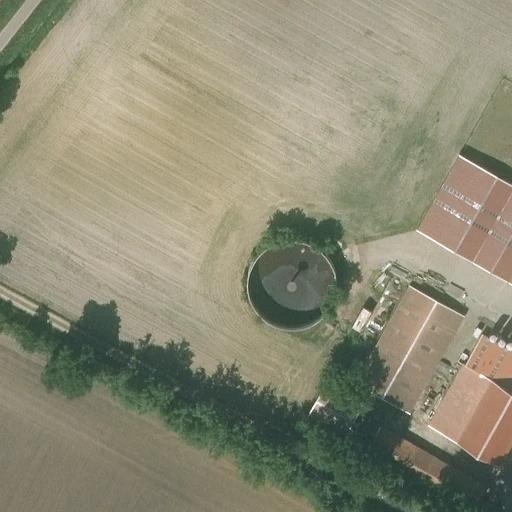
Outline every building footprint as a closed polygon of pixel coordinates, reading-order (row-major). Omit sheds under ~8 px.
[(511,182),(478,164),(435,239),(511,282),(511,182)] [(274,240),(271,318),(298,319),(298,315),(328,316),(331,243),(274,240)] [(463,314),(410,285),(355,382),(408,412),(463,314)] [(511,351),(481,334),(465,362),(511,389),(511,351)] [(511,438),(511,389),(465,362),(430,425),(498,463),(511,438)] [(363,403),(326,381),(306,416),(343,438),(363,403)] [(485,486),(370,421),(357,445),(472,510),(485,486)]
